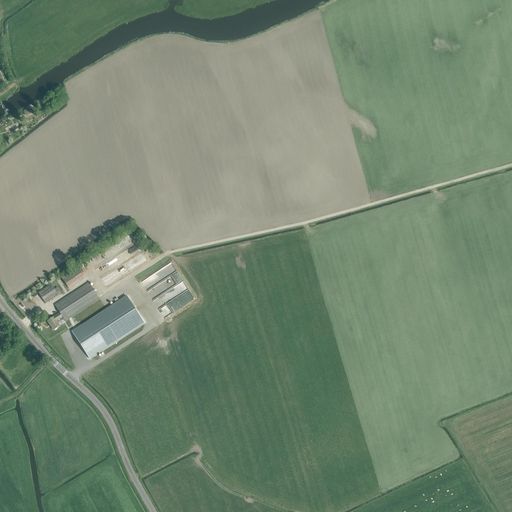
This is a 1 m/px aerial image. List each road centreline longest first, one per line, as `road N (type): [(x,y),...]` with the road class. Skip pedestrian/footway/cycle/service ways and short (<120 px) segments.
road 1 (track): [(511,165),(162,255),(102,292),(91,277),(19,323)]
road 2 (tertiary): [(153,511),(104,412),(0,299)]
